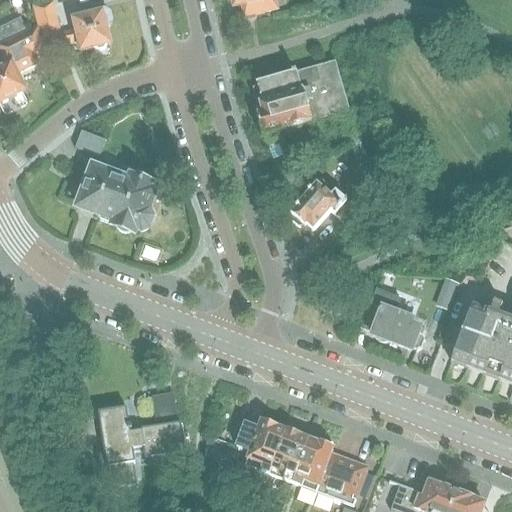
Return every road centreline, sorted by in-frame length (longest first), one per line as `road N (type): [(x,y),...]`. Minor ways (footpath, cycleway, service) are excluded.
road 1 (residential): [(256,353),(274,282),(204,67)]
road 2 (residential): [(172,71),(238,283),(220,339)]
road 3 (tertiary): [(511,450),(256,353)]
road 4 (tertiary): [(220,339),(53,273),(28,257),(0,209)]
road 5 (residential): [(0,167),(80,107),(172,71)]
